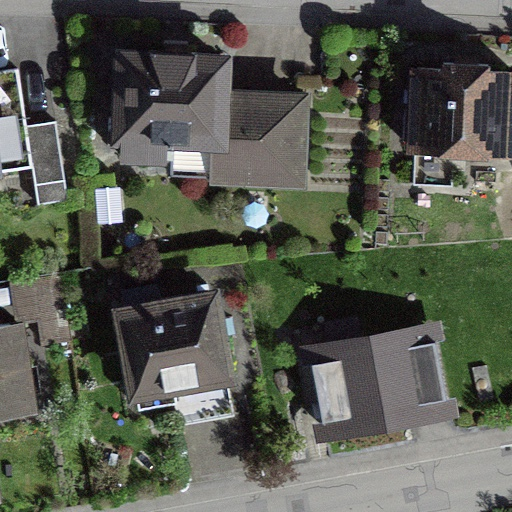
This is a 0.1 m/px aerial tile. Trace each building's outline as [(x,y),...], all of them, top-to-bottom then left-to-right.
[(440,53),(410,52),(406,141),(511,144),(511,57),(497,57),(497,46),(440,44),(440,53)] [(216,141),(214,172),(297,177),(303,99),(226,93),(228,57),(177,54),(124,50),(117,150),(172,154),(173,138),(216,141)] [(0,69),(0,167),(31,163),(37,200),(69,195),(56,116),(27,121),(18,66),(0,69)] [(433,230),(424,217),(411,225),(420,238),(433,230)] [(414,293),(405,294),(406,303),(415,302),(414,293)] [(174,385),(227,376),(218,326),(212,295),(122,311),(139,408),(177,401),(174,385)] [(0,413),(33,408),(17,315),(0,317),(0,413)] [(347,346),(311,352),(326,430),(450,406),(436,329),(347,346)]
